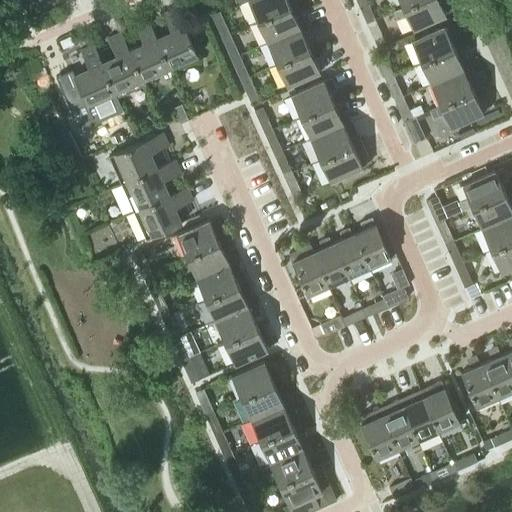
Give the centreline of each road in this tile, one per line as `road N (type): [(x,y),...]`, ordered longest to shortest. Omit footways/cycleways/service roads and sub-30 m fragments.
road 1 (residential): [(337,371),(308,352),(208,122)]
road 2 (residential): [(409,184),(329,0)]
road 3 (residential): [(336,511),(360,496),(327,414),(337,371)]
road 4 (residential): [(439,327),(392,216),(409,184)]
road 5 (track): [(0,477),(59,452),(84,511)]
